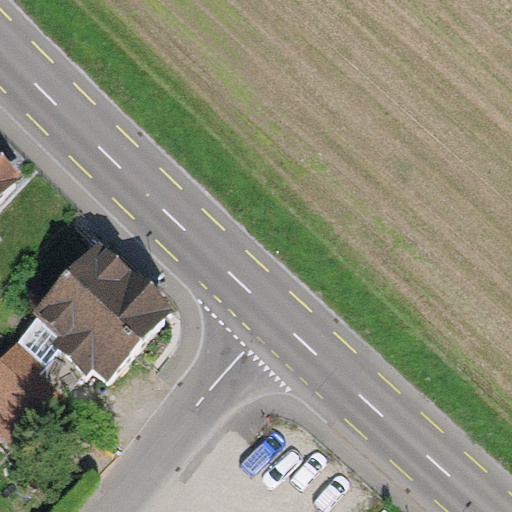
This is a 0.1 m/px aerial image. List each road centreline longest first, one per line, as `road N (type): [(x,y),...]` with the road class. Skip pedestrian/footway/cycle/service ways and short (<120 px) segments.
road 1 (secondary): [(277,318),(0,46)]
road 2 (secondary): [(489,511),(277,318)]
road 3 (residential): [(114,511),(277,318)]
